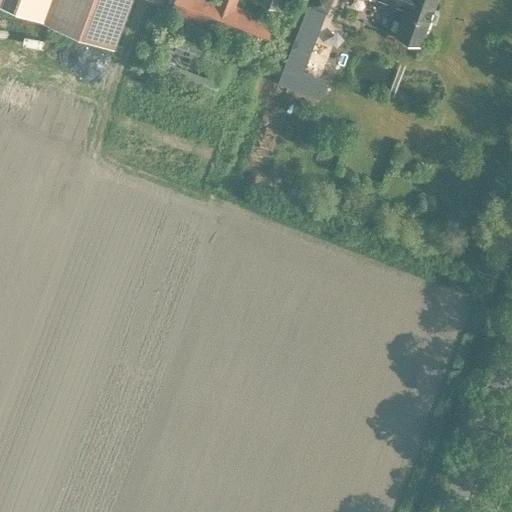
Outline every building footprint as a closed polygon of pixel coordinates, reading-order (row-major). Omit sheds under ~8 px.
[(0,0),(0,1),(114,44),(130,0),(0,0)] [(173,0),(168,13),(264,48),(275,18),(237,4),(238,0),(173,0)] [(255,0),(282,9),(284,0),(255,0)] [(312,0),(311,6),(327,12),(331,0),(312,0)] [(437,0),(385,0),(406,8),(395,36),(419,45),(437,0)] [(285,63),(303,71),(325,13),(307,6),(285,63)] [(164,27),(146,74),(213,99),(231,51),(164,27)]
